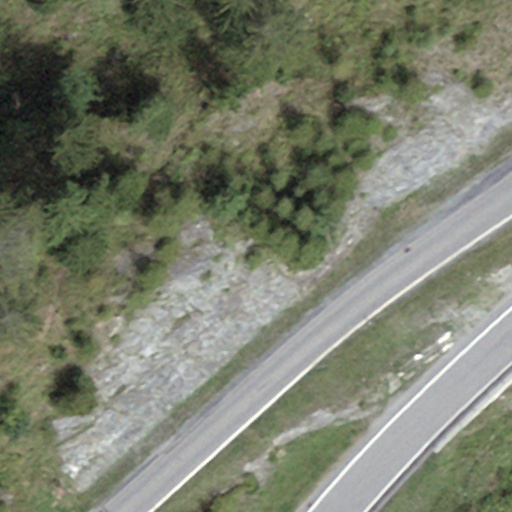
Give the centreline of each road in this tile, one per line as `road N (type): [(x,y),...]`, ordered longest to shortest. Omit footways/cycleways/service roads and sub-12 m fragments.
road 1 (tertiary): [(511,192),(312,339),(116,511)]
road 2 (tertiary): [(511,340),(339,511)]
